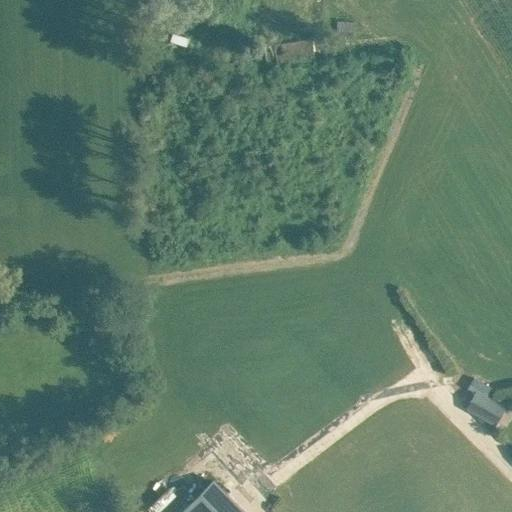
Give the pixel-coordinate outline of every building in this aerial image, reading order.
[(10,195),(76,194),(76,158),(121,158),(121,123),(0,124),(0,161),(9,161),(10,195)] [(474,377),(468,388),(475,391),(489,398),(494,389),(474,377)] [(0,404),(21,399),(17,383),(0,387),(0,404)] [(475,391),(466,408),(495,422),(503,405),(489,398),(475,391)] [(241,511),(209,479),(175,511),(241,511)]
